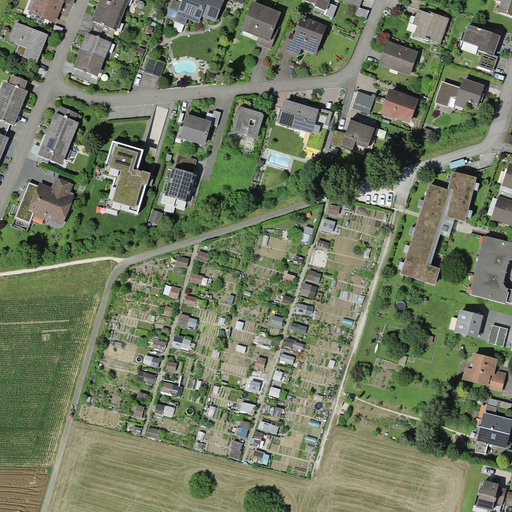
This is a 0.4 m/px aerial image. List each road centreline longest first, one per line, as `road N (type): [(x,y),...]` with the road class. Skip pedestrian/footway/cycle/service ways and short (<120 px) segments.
road 1 (track): [(407,170),(313,477)]
road 2 (track): [(43,511),(117,262)]
road 3 (track): [(352,186),(117,262)]
road 4 (residential): [(49,82),(89,100),(124,102),(255,88)]
road 5 (residential): [(255,88),(349,77),(382,0)]
road 6 (residential): [(491,147),(352,186)]
road 7 (residential): [(0,197),(49,82)]
